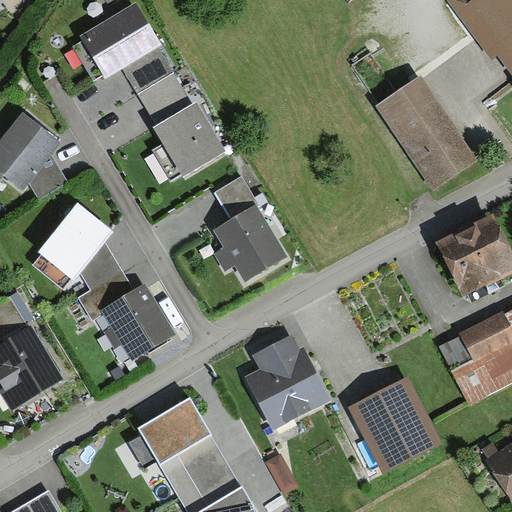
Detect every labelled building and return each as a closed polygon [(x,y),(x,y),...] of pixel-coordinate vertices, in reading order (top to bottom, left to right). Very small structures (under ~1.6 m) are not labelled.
[(511,0),(448,0),(492,58),(503,50),(511,61),(511,0)] [(136,11),(83,42),(106,80),(159,49),(136,11)] [(169,51),(150,62),(178,110),(197,98),(169,51)] [(421,80),(378,111),(434,192),(478,162),(421,80)] [(196,107),(157,129),(188,182),(227,159),(196,107)] [(61,146),(22,117),(0,145),(0,183),(21,199),(31,185),(38,199),(65,184),(52,158),(61,146)] [(234,224),(210,239),(241,289),(287,260),(239,183),(217,197),(234,224)] [(110,236),(73,210),(37,261),(74,287),(82,276),(104,245),(110,236)] [(511,249),(496,219),(438,248),(466,303),(511,279),(511,249)] [(103,310),(133,295),(104,245),(82,276),(92,293),(77,302),(90,319),(103,310)] [(133,295),(103,310),(129,361),(173,338),(148,288),(133,295)] [(0,343),(1,345),(0,346),(0,388),(12,409),(60,382),(11,299),(0,305),(0,343)] [(511,312),(437,352),(466,406),(511,382),(511,312)] [(262,372),(246,380),(274,433),(334,401),(305,347),(296,352),(290,340),(255,358),(262,372)] [(409,379),(349,410),(383,475),(442,445),(409,379)] [(212,440),(190,401),(123,439),(145,478),(212,440)] [(511,446),(486,463),(511,505),(511,504),(511,446)] [(248,511),(254,509),(231,470),(164,508),(166,511),(248,511)] [(58,511),(47,494),(17,511),(58,511)]
